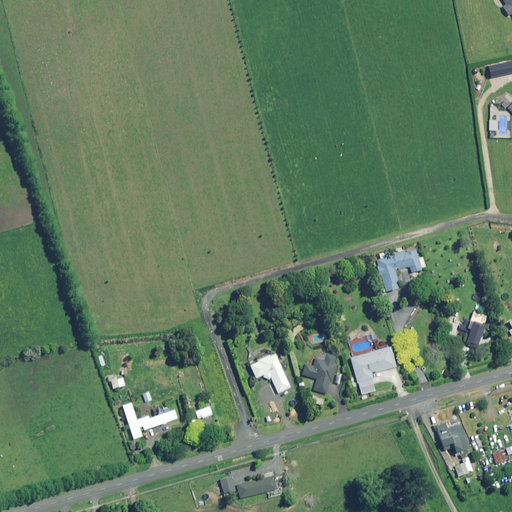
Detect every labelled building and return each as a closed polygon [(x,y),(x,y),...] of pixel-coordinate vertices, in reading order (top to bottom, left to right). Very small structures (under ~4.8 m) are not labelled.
[(511,0),(502,0),(505,4),(500,8),(507,19),(511,16),(511,0)] [(421,270),(415,250),(374,261),(378,277),(380,276),(384,293),(399,289),(394,271),(408,267),(410,273),(421,270)] [(485,316),(474,312),(464,344),(475,348),(479,337),(482,338),(485,325),(483,325),(485,316)] [(470,352),(465,351),(464,346),(453,349),(458,364),(465,362),(470,352)] [(396,367),(390,347),(349,359),(358,389),(373,384),(371,375),(396,367)] [(290,388),(274,354),(249,366),(255,379),(261,376),(263,378),(267,380),(270,379),(277,394),(290,388)] [(329,382),(333,383),(338,366),(333,364),(335,357),(324,354),(322,362),(314,359),(312,367),(305,365),(302,377),(315,380),(312,393),(325,397),(329,382)] [(116,380),(115,376),(107,378),(108,383),(111,382),(113,390),(125,387),(123,379),(116,380)] [(151,401),(149,393),(142,395),(145,403),(151,401)] [(136,421),(130,404),(122,407),(133,440),(141,437),(138,428),(142,427),(143,431),(177,419),(174,411),(148,419),(147,417),(136,421)] [(212,416),(209,407),(195,412),(198,421),(212,416)] [(460,430),(458,425),(446,429),(447,432),(437,435),(441,447),(450,444),(454,454),(469,449),(463,429),(460,430)] [(505,462),(503,452),(492,455),(495,464),(505,462)] [(471,472),(467,458),(461,460),(462,464),(453,466),(457,477),(471,472)] [(275,491),(272,477),(233,486),(231,478),(219,481),(223,494),(236,491),(238,499),(275,491)]
